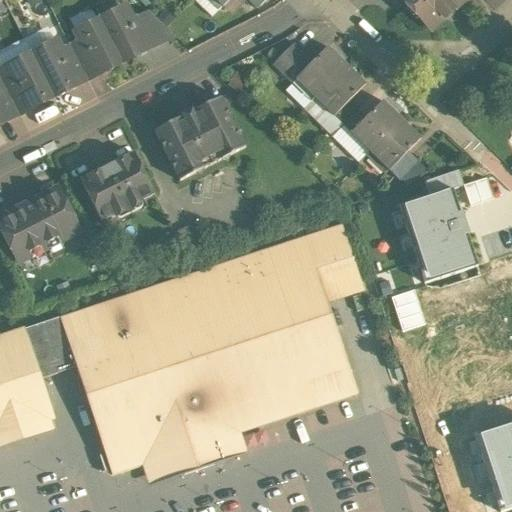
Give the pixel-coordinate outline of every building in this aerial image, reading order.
[(247,0),(257,10),(266,0),(247,0)] [(465,0),(404,0),(432,30),(465,0)] [(131,22),(124,8),(100,20),(122,63),(145,51),(145,50),(131,22)] [(149,13),(131,22),(145,50),(172,36),(149,13)] [(122,63),(100,20),(76,32),(81,42),(97,74),(98,76),(122,63)] [(97,74),(81,42),(70,47),(86,79),(97,74)] [(60,52),(55,43),(31,55),(53,98),(77,86),(60,52)] [(311,65),(293,46),(273,66),(293,85),(297,81),(296,80),(311,65)] [(86,79),(70,47),(60,52),(76,85),(86,79)] [(311,65),(296,80),(297,81),(315,99),(346,67),(327,49),(311,65)] [(31,55),(7,67),(11,73),(28,109),(29,110),(53,98),(31,55)] [(346,67),(315,99),(334,117),(349,102),(365,86),(346,67)] [(11,73),(0,79),(18,114),(28,109),(11,73)] [(18,114),(0,79),(0,78),(0,105),(7,119),(18,114)] [(182,118),(154,133),(179,182),(245,149),(219,99),(192,113),(191,112),(181,117),(182,118)] [(349,102),(334,117),(343,126),(357,111),(358,110),(349,102)] [(366,119),(351,134),(370,153),(401,121),(382,103),(366,119)] [(357,111),(343,126),(351,134),(366,119),(357,111)] [(401,121),(370,153),(389,172),(404,156),(420,140),(401,121)] [(133,155),(80,181),(100,222),(123,210),(126,216),(133,213),(130,207),(153,195),(133,155)] [(404,156),(389,172),(397,180),(412,165),(404,156)] [(492,200),(486,180),(463,187),(470,208),(492,200)] [(57,191),(0,219),(0,228),(18,264),(79,233),(57,191)] [(476,266),(451,193),(400,211),(425,284),(476,266)] [(195,223),(185,229),(196,250),(206,244),(195,223)] [(342,227),(44,325),(59,369),(75,364),(112,476),(170,457),(175,473),(180,475),(242,455),(244,450),(238,434),(357,395),(327,304),(363,292),(342,227)] [(185,229),(174,234),(185,255),(196,250),(185,229)] [(392,301),(403,333),(424,326),(414,294),(392,301)] [(44,325),(0,339),(0,436),(52,419),(38,376),(59,369),(44,325)] [(399,369),(394,371),(397,382),(403,380),(399,369)] [(499,511),(504,511),(511,509),(511,425),(475,438),(499,511)]
